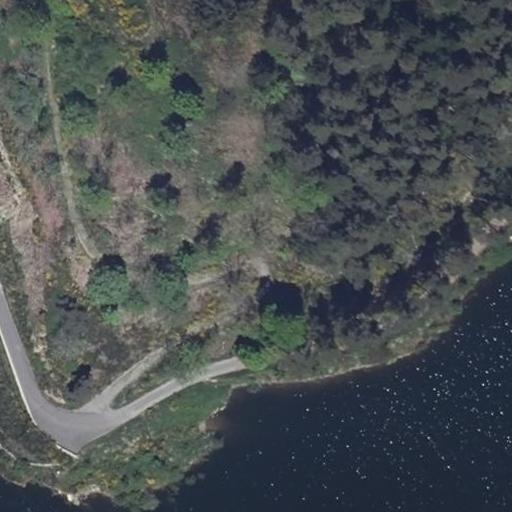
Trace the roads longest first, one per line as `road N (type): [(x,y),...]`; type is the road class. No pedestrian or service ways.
road 1 (track): [(72,432),(106,389),(278,284),(277,267),(126,273),(96,264),(72,233),(36,0)]
road 2 (unclassified): [(511,218),(420,307),(357,343),(205,371),(72,432)]
road 3 (unclassified): [(0,304),(38,407),(54,427),(72,432)]
